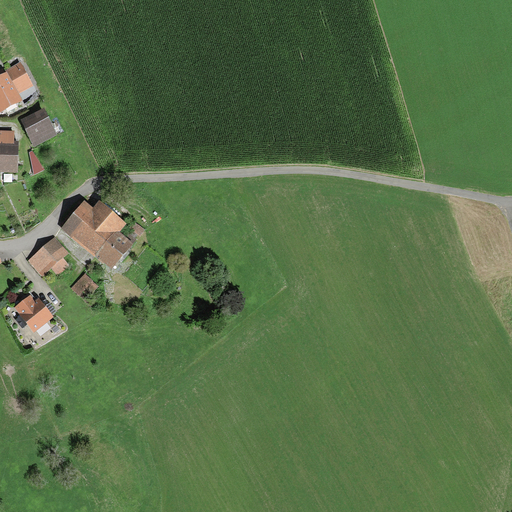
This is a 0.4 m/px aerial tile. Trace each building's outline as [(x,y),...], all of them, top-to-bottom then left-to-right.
[(0,71),(0,115),(23,104),(19,98),(34,90),(21,64),(5,73),(3,69),(0,71)] [(43,112),(20,123),(32,147),(55,136),(43,112)] [(0,174),(8,175),(18,175),(18,140),(13,140),(13,133),(0,132),(0,174)] [(84,203),(60,230),(94,259),(96,257),(113,271),(134,247),(120,235),(126,227),(98,203),(92,210),(84,203)] [(52,238),(27,263),(42,279),(51,271),(57,277),(68,266),(62,261),(68,255),(52,238)] [(86,274),(72,287),(80,295),(94,282),(86,274)] [(30,296),(14,308),(34,334),(53,320),(39,301),(35,304),(30,296)]
